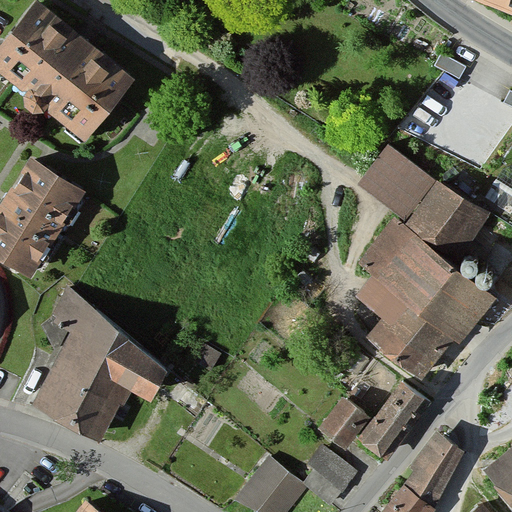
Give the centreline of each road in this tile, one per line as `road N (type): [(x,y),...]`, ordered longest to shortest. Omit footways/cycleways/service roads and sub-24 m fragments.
road 1 (residential): [(360,511),(511,342)]
road 2 (residential): [(0,421),(143,478),(192,511)]
